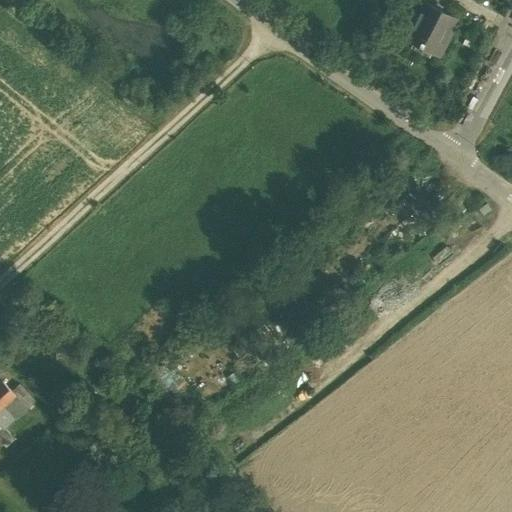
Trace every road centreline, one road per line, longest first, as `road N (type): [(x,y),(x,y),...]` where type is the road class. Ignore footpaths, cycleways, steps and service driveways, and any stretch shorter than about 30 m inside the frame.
road 1 (residential): [(277,30),(0,284)]
road 2 (tertiary): [(457,160),(277,30)]
